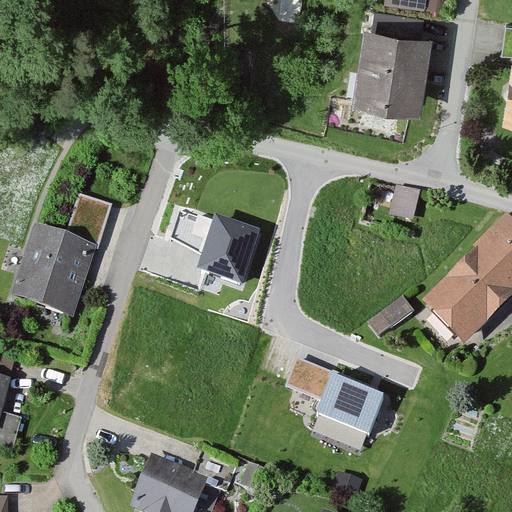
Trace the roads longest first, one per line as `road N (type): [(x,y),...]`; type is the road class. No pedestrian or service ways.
road 1 (residential): [(92,511),(77,466),(86,402),(174,120)]
road 2 (residential): [(437,177),(174,120)]
road 3 (residential): [(467,0),(437,177)]
road 4 (residential): [(0,91),(70,95),(174,120)]
road 5 (track): [(187,113),(169,40),(120,0)]
